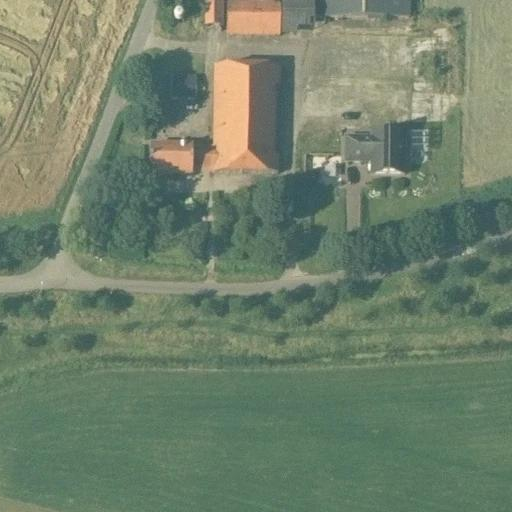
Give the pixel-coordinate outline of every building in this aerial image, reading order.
[(226,38),(313,39),(313,0),(279,0),(279,2),(227,2),(226,38)] [(316,0),(316,19),(410,20),(410,0),(316,0)] [(205,28),(223,28),(224,4),(205,4),(205,28)] [(150,176),(193,176),(193,172),(214,172),(214,174),(278,175),(278,157),(274,157),(274,88),(280,88),(280,69),(215,69),(214,154),(193,154),(193,149),(150,148),(150,176)] [(172,78),(172,93),(195,94),(195,78),(172,78)] [(372,177),(375,177),(405,177),(405,135),(373,135),(373,140),(347,140),(346,164),(372,164),(372,177)]
